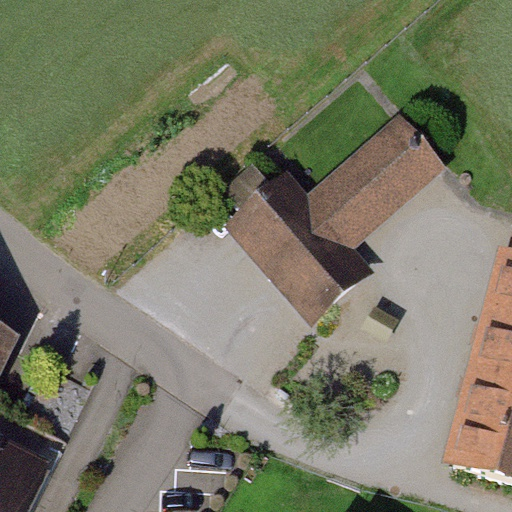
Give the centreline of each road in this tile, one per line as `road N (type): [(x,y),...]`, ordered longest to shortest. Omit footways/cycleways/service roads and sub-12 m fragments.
road 1 (residential): [(0,231),(196,380)]
road 2 (residential): [(116,511),(196,380)]
